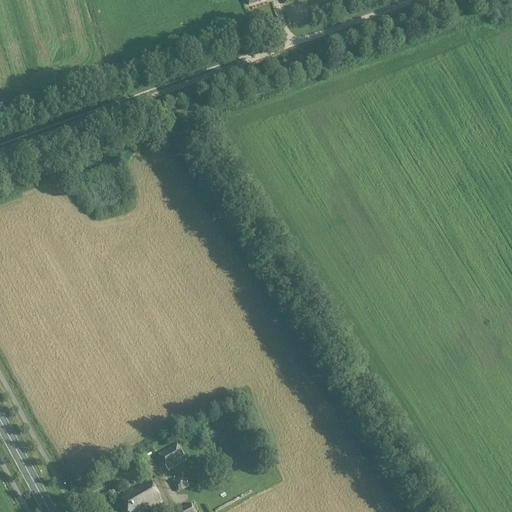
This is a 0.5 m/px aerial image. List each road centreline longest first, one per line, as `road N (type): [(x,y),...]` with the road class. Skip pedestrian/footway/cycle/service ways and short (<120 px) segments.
road 1 (track): [(492,0),(0,179)]
road 2 (track): [(431,511),(179,114)]
road 3 (track): [(0,152),(251,59)]
road 4 (track): [(251,59),(412,0)]
